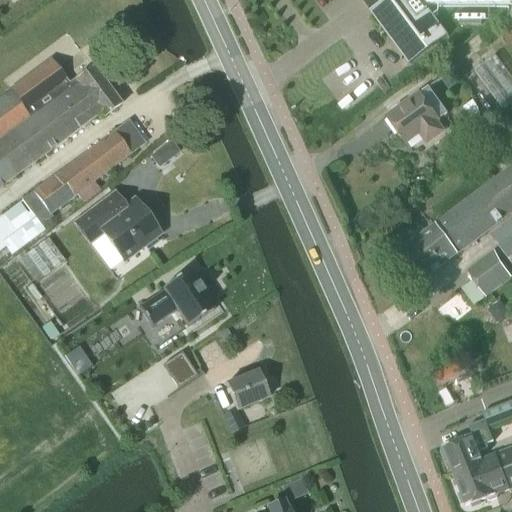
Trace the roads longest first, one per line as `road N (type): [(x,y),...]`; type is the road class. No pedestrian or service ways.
road 1 (tertiary): [(201,0),(348,320),(416,511)]
road 2 (residential): [(201,383),(164,412),(200,503)]
